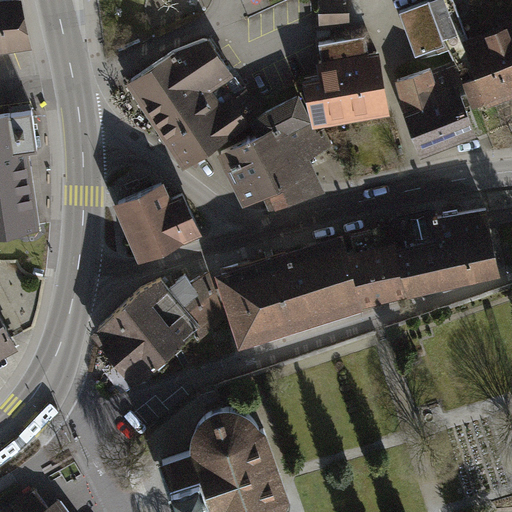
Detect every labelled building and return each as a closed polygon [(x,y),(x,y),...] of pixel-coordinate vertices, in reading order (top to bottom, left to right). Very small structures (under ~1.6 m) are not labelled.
[(0,0),(0,49),(31,45),(20,0),(0,0)] [(320,0),(322,26),(351,25),(349,0),(320,0)] [(445,42),(431,0),(427,0),(402,9),(416,53),(445,42)] [(465,79),(475,106),(511,93),(511,21),(483,32),(473,0),(431,0),(445,37),(460,63),(468,60),(472,76),(465,79)] [(323,76),(307,79),(315,127),(394,113),(383,48),(369,51),(366,34),(321,41),(324,59),(320,60),(323,76)] [(177,51),(131,82),(183,160),(247,117),(260,104),(248,87),(222,105),(208,86),(232,69),(210,38),(177,51)] [(429,69),(399,79),(408,111),(422,150),(476,130),(461,91),(466,88),(458,64),(430,73),(429,69)] [(255,135),(281,187),(272,192),(278,205),(328,188),(311,159),(333,144),(324,133),(319,135),(295,96),(253,118),(260,131),(255,135)] [(9,113),(0,114),(0,230),(3,231),(3,234),(7,234),(6,231),(37,227),(26,137),(37,136),(33,106),(9,109),(9,113)] [(281,187),(255,135),(220,151),(246,202),(281,187)] [(165,183),(118,204),(142,256),(201,230),(185,193),(172,199),(165,183)] [(402,220),(390,223),(410,293),(501,269),(487,207),(426,215),(425,210),(402,216),(402,220)] [(410,293),(390,223),(354,233),(358,249),(350,251),(366,306),(410,293)] [(345,236),(221,274),(242,342),(366,306),(350,251),(345,236)] [(209,270),(193,280),(217,322),(225,316),(209,270)] [(143,288),(95,334),(136,380),(195,326),(203,334),(217,322),(193,280),(188,272),(171,286),(164,278),(143,288)] [(0,354),(19,344),(0,309),(0,354)] [(195,438),(195,448),(163,460),(180,511),(283,511),(285,508),(284,500),(283,494),(287,493),(265,427),(260,429),(258,425),(255,419),(250,414),(242,410),(234,407),(225,407),(216,409),(210,412),(206,415),(202,420),(197,428),(195,438)] [(48,511),(46,508),(48,506),(34,487),(0,511),(48,511)]
